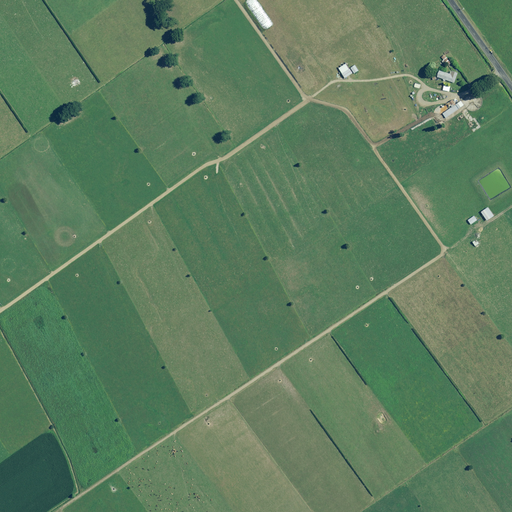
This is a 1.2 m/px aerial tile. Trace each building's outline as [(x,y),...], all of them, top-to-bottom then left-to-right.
[(443,60),(441,62),(446,67),(452,63),(444,54),(441,57),(443,60)] [(353,73),(350,69),(345,72),(342,74),(345,78),(353,73)] [(449,74),(439,70),(438,74),(437,77),(443,79),(443,80),(445,81),(445,80),(454,83),(458,73),(450,70),(449,74)] [(468,102),(465,97),(460,100),(464,105),(468,102)] [(456,104),(452,107),(442,114),(446,118),(461,107),(458,103),(456,104)] [(494,216),(488,207),(481,212),(487,221),(494,216)] [(477,220),(474,216),(468,220),(471,224),(477,220)]
